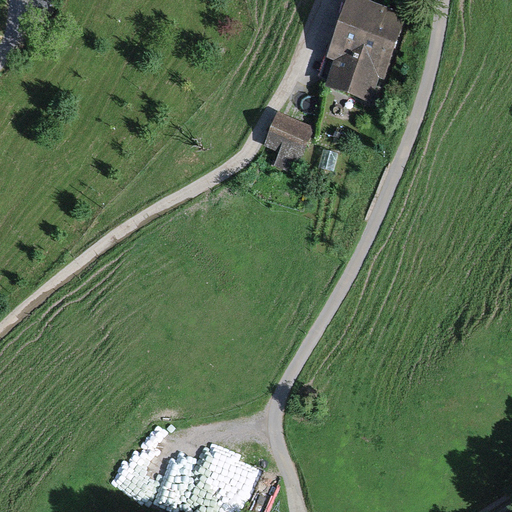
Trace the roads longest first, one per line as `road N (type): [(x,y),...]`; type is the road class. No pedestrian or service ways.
road 1 (track): [(444,0),(415,127),(365,244),(279,400),(276,430),(299,511)]
road 2 (track): [(325,0),(311,53),(257,152),(105,243),(0,338)]
